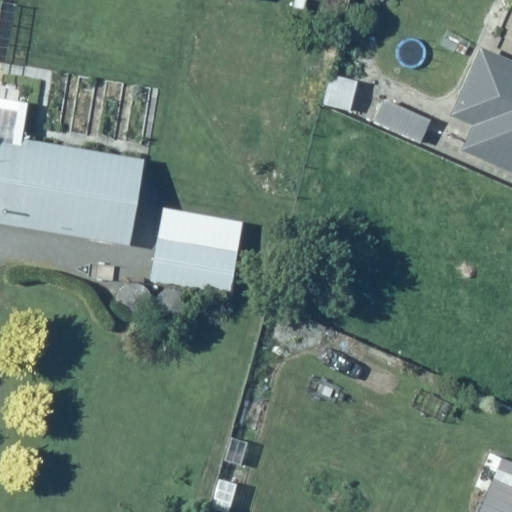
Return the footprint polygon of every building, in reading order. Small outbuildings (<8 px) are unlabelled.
[(466,152),(474,156),(511,172),(511,59),(478,44),(450,107),(467,115),(462,125),(475,131),(466,152)] [(358,75),(328,68),(319,105),(349,113),(358,75)] [(429,120),(380,96),(367,122),(416,146),(429,120)] [(0,227),(127,246),(140,156),(20,139),(25,101),(0,97),(0,227)] [(239,219),(158,208),(148,281),(229,292),(239,219)]
